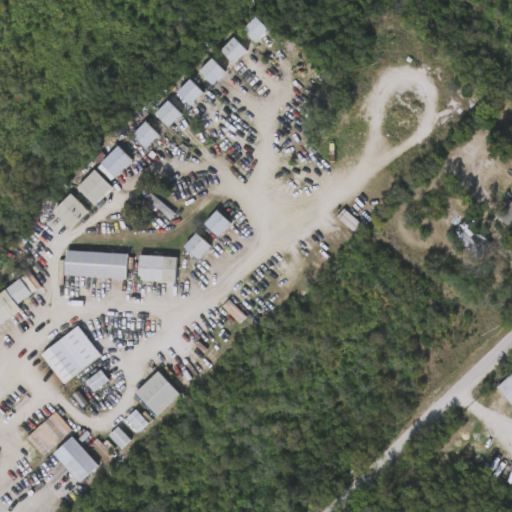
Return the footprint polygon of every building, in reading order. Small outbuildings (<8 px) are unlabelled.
[(271,28),(257,43),(243,30),(258,15),(271,28)] [(249,50),(235,63),(222,50),(236,36),(249,50)] [(212,85),(199,71),(214,58),(227,71),(212,85)] [(204,92),(191,106),(178,93),(191,79),(204,92)] [(155,114),(169,101),(182,114),(168,127),(155,114)] [(160,134),(147,148),(133,136),(147,121),(160,134)] [(131,163),(142,147),(127,136),(116,152),(131,163)] [(101,164),(119,146),(133,160),(115,178),(101,164)] [(116,175),(102,160),(84,177),(98,193),(116,175)] [(96,205),(79,187),(96,170),(114,188),(96,205)] [(54,212),(73,194),(90,211),(72,230),(54,212)] [(55,244),(72,225),(54,208),(37,227),(55,244)] [(155,233),(159,226),(132,209),(128,215),(155,233)] [(363,226),(355,233),(340,216),(348,209),(363,226)] [(218,236),(205,224),(218,211),(231,223),(218,236)] [(511,230),(509,234),(499,224),(511,211),(511,230)] [(492,243),(477,257),(452,233),(467,218),(492,243)] [(197,259),(184,246),(198,233),(210,246),(197,259)] [(451,265),(465,252),(449,234),(435,247),(451,265)] [(181,274),(194,260),(180,247),(167,261),(181,274)] [(128,279),(65,275),(66,250),(129,254),(128,279)] [(177,256),(177,281),(139,281),(139,256),(177,256)] [(111,268),(50,266),(49,291),(110,293),(111,268)] [(160,297),(161,271),(122,270),(122,296),(160,297)] [(18,304),(22,310),(0,325),(0,294),(22,279),(32,294),(18,304)] [(240,323),(223,306),(229,300),(246,317),(240,323)] [(64,384),(41,354),(79,326),(101,356),(64,384)] [(182,394),(160,415),(138,392),(161,371),(182,394)] [(511,401),(499,388),(511,375),(511,401)] [(69,395),(77,406),(92,396),(84,385),(69,395)] [(119,407),(140,430),(163,409),(142,386),(119,407)] [(23,442),(54,412),(70,429),(39,459),(23,442)] [(125,449),(111,437),(120,427),(133,440),(125,449)] [(84,483),(56,455),(74,437),(102,465),(84,483)] [(92,450),(105,463),(114,455),(102,441),(92,450)] [(37,468),(63,497),(82,479),(56,451),(37,468)]
